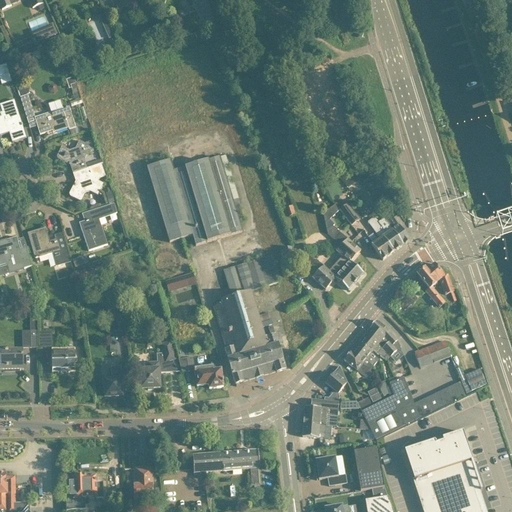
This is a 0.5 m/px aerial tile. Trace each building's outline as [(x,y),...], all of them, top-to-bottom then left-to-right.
[(0,0),(0,5),(2,11),(12,6),(8,0),(28,0),(33,9),(37,7),(42,5),(43,4),(40,0),(0,0)] [(106,0),(110,8),(117,5),(114,0),(106,0)] [(205,0),(197,0),(198,0),(202,13),(209,11),(205,0)] [(52,25),(42,29),(46,40),(56,35),(52,25)] [(6,65),(0,66),(0,81),(1,85),(11,83),(6,65)] [(74,78),(66,80),(68,86),(70,86),(72,91),(77,89),(74,78)] [(28,88),(18,92),(26,118),(34,115),(28,96),(30,95),(28,88)] [(0,135),(9,133),(12,143),(18,141),(26,139),(14,100),(0,105),(0,104),(0,135)] [(51,113),(35,119),(37,125),(37,127),(40,134),(52,130),(53,133),(68,128),(69,129),(69,131),(76,128),(69,107),(69,108),(63,110),(60,101),(48,105),(51,113)] [(62,148),(57,157),(58,160),(70,166),(73,174),(87,169),(84,160),(88,153),(93,151),(91,142),(85,144),(79,141),(75,149),(70,151),(62,148)] [(220,159),(174,173),(196,247),(242,233),(220,159)] [(75,182),(70,195),(70,197),(80,202),(83,195),(91,192),(97,196),(103,184),(98,182),(100,179),(105,177),(103,170),(101,165),(102,164),(87,169),(73,174),(75,182)] [(351,166),(354,172),(354,171),(357,176),(365,174),(359,164),(351,166)] [(351,166),(336,169),(342,180),(347,188),(359,181),(357,177),(357,176),(354,171),(354,172),(351,166)] [(332,171),(321,175),(325,184),(333,180),(332,177),(334,176),(332,171)] [(387,196),(383,199),(388,207),(392,205),(387,196)] [(84,222),(79,224),(89,252),(105,246),(101,235),(104,234),(99,220),(117,214),(116,212),(114,204),(82,215),(84,222)] [(335,205),(329,210),(331,213),(337,213),(339,211),(340,211),(335,205)] [(340,211),(339,211),(351,227),(358,221),(346,205),(340,211)] [(386,220),(404,246),(410,242),(392,216),(386,220)] [(369,223),(368,223),(374,232),(375,231),(378,229),(384,237),(383,237),(386,241),(387,240),(388,242),(388,243),(389,245),(391,247),(393,249),(392,249),(395,252),(404,246),(386,220),(385,221),(384,219),(378,223),(375,218),(369,223)] [(329,221),(325,223),(327,235),(334,241),(341,247),(337,252),(343,257),(345,259),(349,263),(350,262),(350,263),(360,252),(341,234),(333,227),(334,226),(329,221)] [(29,234),(36,259),(52,254),(56,267),(72,262),(63,233),(56,235),(57,241),(51,243),(46,229),(29,234)] [(379,239),(372,245),(377,253),(383,261),(395,252),(392,249),(393,249),(391,247),(389,245),(388,243),(388,242),(387,240),(386,241),(383,237),(384,237),(378,229),(375,231),(374,232),(379,239)] [(0,242),(0,270),(2,276),(32,267),(27,251),(21,253),(17,238),(7,241),(8,242),(2,244),(2,242),(0,242)] [(334,241),(330,246),(337,252),(341,247),(334,241)] [(291,248),(283,250),(286,263),(294,261),(291,248)] [(308,255),(302,262),(303,263),(309,268),(305,272),(325,291),(334,281),(333,279),(334,278),(330,274),(323,267),(316,261),(315,261),(309,257),(308,255)] [(332,272),(330,274),(334,278),(333,279),(334,281),(335,279),(349,291),(364,275),(350,263),(350,262),(349,263),(345,259),(343,257),(331,270),(332,272)] [(79,258),(73,261),(75,268),(82,266),(79,258)] [(426,271),(437,284),(439,282),(445,296),(450,294),(454,302),(457,301),(448,276),(444,277),(434,265),(426,271)] [(432,288),(437,284),(426,271),(425,269),(417,276),(429,290),(425,293),(439,310),(445,304),(432,288)] [(191,273),(163,282),(167,293),(194,285),(191,273)] [(413,294),(407,299),(411,305),(417,299),(413,294)] [(30,349),(39,348),(38,333),(37,333),(37,314),(30,314),(30,349)] [(123,315),(112,316),(113,332),(123,332),(123,315)] [(376,322),(365,336),(373,342),(374,341),(378,345),(377,346),(382,350),(382,349),(390,357),(387,360),(393,355),(397,351),(392,346),(397,341),(389,332),(376,322)] [(131,329),(129,339),(139,341),(141,332),(131,329)] [(38,333),(39,348),(52,348),(52,333),(38,333)] [(235,347),(226,350),(228,359),(233,375),(233,376),(235,385),(252,380),(269,375),(286,370),(283,361),(281,355),(284,354),(283,349),(280,350),(278,344),(275,336),(266,338),(268,347),(267,347),(238,356),(235,347)] [(365,336),(358,344),(371,354),(373,351),(378,355),(386,361),(387,360),(390,357),(382,349),(382,350),(377,346),(378,345),(374,341),(373,342),(365,336)] [(414,353),(420,369),(451,358),(445,342),(414,353)] [(174,360),(169,343),(161,345),(166,363),(174,360)] [(358,344),(350,353),(357,358),(359,356),(360,358),(362,355),(367,359),(365,361),(370,365),(373,368),(379,360),(371,354),(358,344)] [(75,350),(52,350),(52,373),(75,373),(75,350)] [(23,351),(0,351),(0,370),(23,371),(23,351)] [(350,353),(344,361),(366,379),(369,374),(368,374),(373,368),(370,365),(365,361),(367,359),(362,355),(360,358),(359,356),(357,358),(350,353)] [(193,358),(178,360),(181,373),(194,372),(193,358)] [(139,369),(140,380),(141,390),(160,389),(158,363),(147,363),(148,369),(139,369)] [(223,388),(222,382),(220,363),(212,364),(212,367),(194,370),(197,387),(208,386),(209,390),(223,388)] [(121,367),(111,368),(111,380),(104,381),(105,398),(122,397),(120,380),(122,380),(121,367)] [(344,377),(339,367),(325,384),(333,390),(338,394),(346,384),(345,384),(346,382),(344,377)] [(466,381),(461,383),(466,395),(486,386),(479,370),(464,377),(466,381)] [(395,382),(389,384),(390,387),(389,387),(393,397),(405,427),(418,420),(413,405),(412,403),(402,378),(395,381),(395,382)] [(383,382),(379,384),(381,392),(384,397),(388,395),(386,389),(385,389),(383,382)] [(378,394),(370,398),(373,403),(381,399),(378,394)] [(424,400),(413,405),(418,420),(429,415),(429,414),(430,413),(443,407),(437,394),(425,400),(424,400)] [(372,407),(361,412),(365,421),(371,431),(371,432),(375,441),(405,427),(393,397),(390,398),(389,398),(372,407)] [(305,408),(303,428),(312,429),(312,427),(319,428),(319,426),(326,426),(327,416),(337,417),(338,399),(324,398),(324,402),(311,401),(311,408),(305,408)] [(303,428),(302,438),(318,439),(330,440),(331,435),(331,429),(326,429),(326,426),(319,426),(319,428),(312,427),(312,429),(303,428)] [(434,442),(404,452),(413,480),(412,480),(422,511),(480,511),(465,464),(470,462),(471,463),(473,463),(463,433),(442,440),(443,443),(435,445),(434,442)] [(360,492),(384,488),(377,449),(354,453),(360,492)] [(258,451),(192,456),(193,466),(193,475),(249,471),(250,487),(254,487),(260,487),(259,470),(258,451)] [(389,455),(382,457),(384,464),(391,462),(389,455)] [(314,462),(313,462),(317,481),(317,480),(319,480),(319,481),(328,479),(329,487),(347,484),(345,476),(338,477),(335,458),(315,461),(316,462),(314,463),(314,462)] [(153,487),(153,470),(135,470),(135,486),(134,486),(135,501),(153,500),(152,487),(153,487)] [(0,511),(31,511),(31,505),(15,505),(15,478),(6,478),(5,478),(5,475),(0,475),(0,511)] [(70,495),(66,495),(66,505),(66,511),(85,510),(85,504),(88,504),(88,499),(103,499),(103,483),(96,483),(96,478),(86,478),(75,478),(75,485),(70,485),(70,495)] [(387,498),(367,501),(368,511),(392,511),(387,498)]
